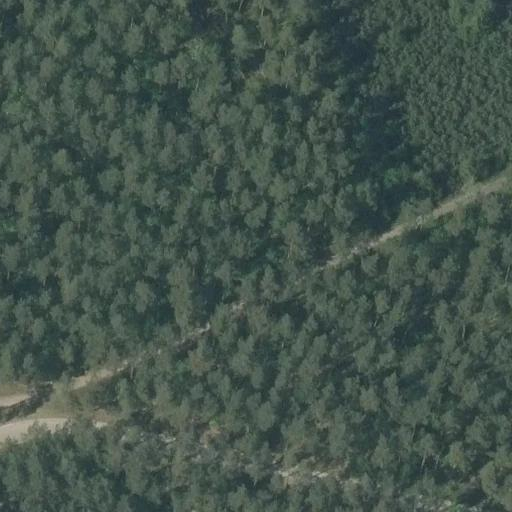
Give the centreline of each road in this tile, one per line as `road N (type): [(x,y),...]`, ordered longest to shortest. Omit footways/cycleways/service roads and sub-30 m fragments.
road 1 (track): [(511,191),(68,391),(6,435)]
road 2 (unclassified): [(430,511),(207,447),(49,427),(0,438)]
